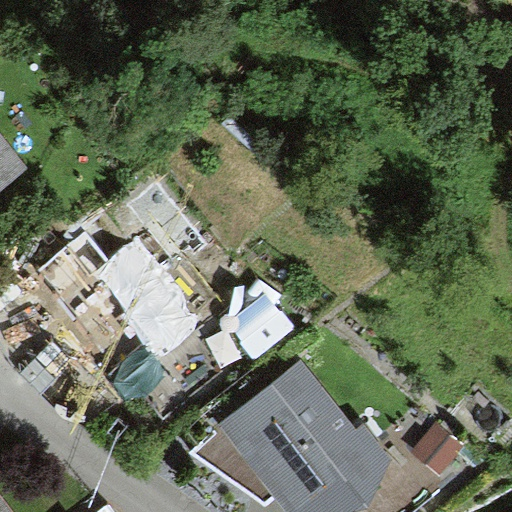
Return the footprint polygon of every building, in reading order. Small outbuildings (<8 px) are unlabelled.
[(0,182),(28,161),(0,124),(0,182)] [(156,206),(54,280),(128,379),(229,305),(156,206)] [(298,354),(220,417),(223,420),(191,446),(268,496),(277,488),(296,511),(374,449),(298,354)] [(437,418),(415,443),(442,467),(465,443),(437,418)] [(406,511),(443,484),(408,439),(326,502),(333,511),(406,511)] [(24,511),(0,481),(0,511),(24,511)]
